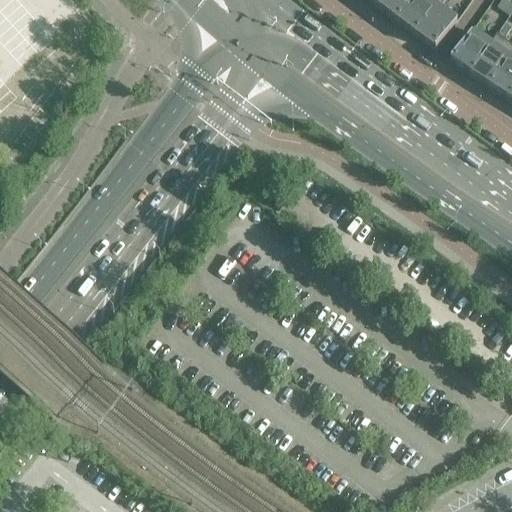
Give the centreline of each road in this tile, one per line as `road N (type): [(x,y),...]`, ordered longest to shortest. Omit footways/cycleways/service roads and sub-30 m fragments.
road 1 (unknown): [(201,268),(179,299),(193,341),(319,441),(366,465),(396,469),(415,453),(406,430),(291,344)]
road 2 (secondary): [(0,398),(268,67)]
road 3 (secondary): [(237,39),(0,331)]
road 4 (unknown): [(498,424),(284,259),(223,246),(201,268)]
road 5 (primary): [(268,67),(511,245)]
road 6 (primary): [(511,183),(288,14)]
road 7 (residential): [(511,141),(327,0)]
